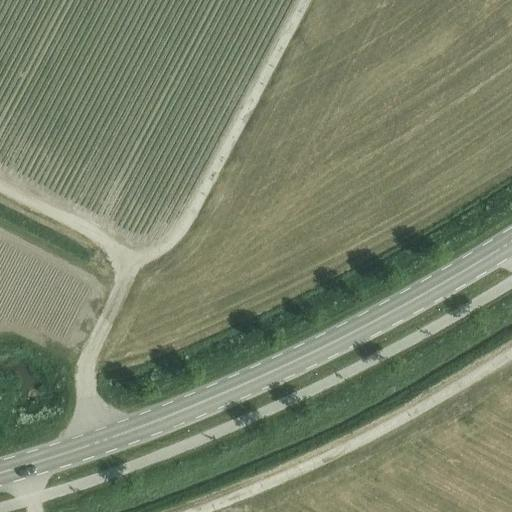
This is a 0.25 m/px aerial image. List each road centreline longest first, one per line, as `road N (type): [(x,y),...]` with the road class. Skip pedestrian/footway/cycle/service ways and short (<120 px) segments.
road 1 (secondary): [(0,474),(267,377),(511,242)]
road 2 (unknown): [(143,248),(196,216),(311,0)]
road 3 (unknown): [(99,442),(104,340),(143,248)]
road 4 (unknown): [(143,248),(0,169)]
